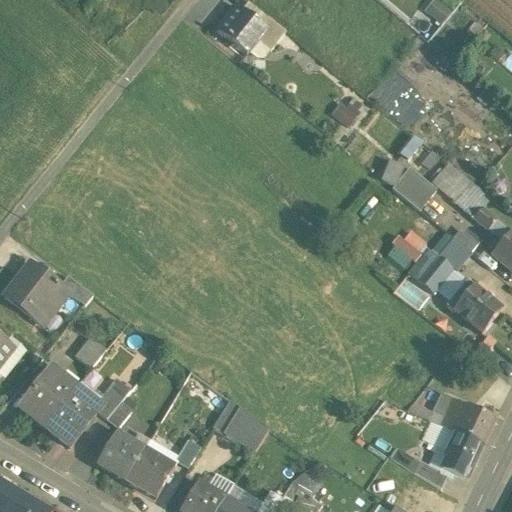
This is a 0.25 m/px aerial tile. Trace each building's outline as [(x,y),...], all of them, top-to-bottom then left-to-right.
[(261,27),(238,9),(219,33),(231,43),(231,42),(248,56),(259,42),(266,34),(267,32),(261,27)] [(285,35),(266,20),(261,27),(267,32),(266,34),(278,44),(285,35)] [(481,31),(474,25),(465,37),(472,42),(481,31)] [(278,44),(266,34),(259,42),(271,52),(278,44)] [(414,141),(400,158),(407,163),(421,146),(414,141)] [(401,171),(389,167),(382,184),(393,189),(401,171)] [(490,202),(447,168),(432,185),(455,203),(453,205),(473,221),(481,212),(490,202)] [(436,192),(409,170),(392,192),(418,214),(436,192)] [(511,236),(481,212),(473,221),(473,222),(503,246),(511,236)] [(463,234),(456,244),(469,255),(477,246),(463,234)] [(503,246),(493,258),(511,273),(511,236),(503,246)] [(387,250),(399,270),(416,259),(405,239),(387,250)] [(456,244),(452,241),(443,251),(461,266),(469,255),(456,244)] [(439,259),(419,283),(432,294),(453,270),(439,259)] [(32,265),(5,300),(44,329),(70,297),(71,296),(71,295),(62,288),(32,265)] [(96,298),(69,278),(62,288),(71,295),(71,296),(70,297),(87,309),(96,298)] [(474,289),(467,283),(460,291),(447,308),(482,336),(502,311),(474,289)] [(14,336),(0,324),(0,341),(6,346),(14,336)] [(93,339),(78,358),(93,371),(109,352),(93,339)] [(6,346),(0,341),(0,373),(15,354),(6,346)] [(78,389),(54,369),(22,409),(46,429),(78,390),(78,389)] [(78,390),(46,429),(71,449),(99,415),(97,413),(101,408),(78,390)] [(101,408),(97,413),(99,415),(108,422),(109,422),(122,405),(125,402),(114,393),(101,408)] [(453,401),(442,396),(433,414),(444,420),(453,401)] [(441,427),(441,428),(446,430),(452,433),(464,406),(453,401),(444,420),(441,427)] [(232,402),(214,432),(224,438),(241,409),(232,402)] [(122,405),(109,422),(119,431),(133,413),(122,405)] [(433,414),(414,405),(406,414),(431,424),(441,427),(444,420),(433,414)] [(495,421),(464,406),(452,433),(456,435),(482,448),(495,421)] [(270,432),(241,409),(224,438),(255,456),(270,432)] [(441,428),(431,424),(426,435),(440,442),(446,430),(441,428)] [(146,452),(118,435),(99,466),(128,483),(146,452)] [(482,448),(456,435),(445,459),(448,461),(443,472),(456,478),(460,469),(470,473),(482,448)] [(190,442),(176,464),(190,472),(203,450),(190,442)] [(146,452),(128,483),(159,500),(176,470),(146,452)] [(412,476),(418,464),(395,453),(389,462),(412,476)] [(446,480),(418,464),(412,476),(440,492),(446,480)] [(326,511),(310,502),(319,487),(304,478),(287,505),(295,510),(293,511),(326,511)] [(44,511),(0,484),(0,511),(44,511)] [(220,511),(227,502),(200,486),(183,511),(220,511)] [(271,494),(260,511),(277,511),(284,501),(271,494)] [(242,511),(227,502),(220,511),(242,511)]
